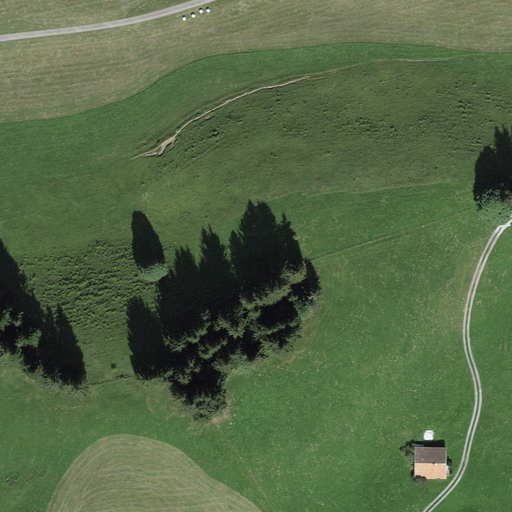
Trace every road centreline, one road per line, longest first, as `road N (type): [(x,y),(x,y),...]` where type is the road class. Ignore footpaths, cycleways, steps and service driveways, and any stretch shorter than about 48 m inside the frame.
road 1 (track): [(425,511),(460,469),(478,410),(465,313),(476,268),(511,215)]
road 2 (track): [(210,0),(0,39)]
